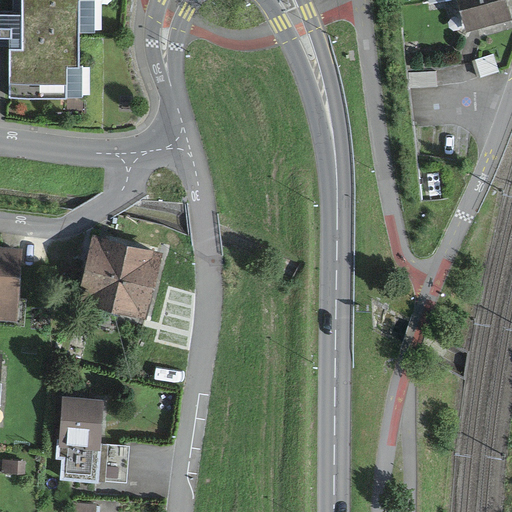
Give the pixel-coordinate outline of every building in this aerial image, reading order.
[(8,0),(9,95),(80,94),(79,0),(8,0)] [(511,20),(511,19),(506,0),(456,0),(467,34),(511,20)] [(100,242),(88,301),(157,315),(169,256),(100,242)] [(0,254),(0,317),(14,318),(16,255),(0,254)] [(101,403),(65,401),(61,451),(66,451),(65,475),(112,478),(115,447),(97,446),(101,403)]
